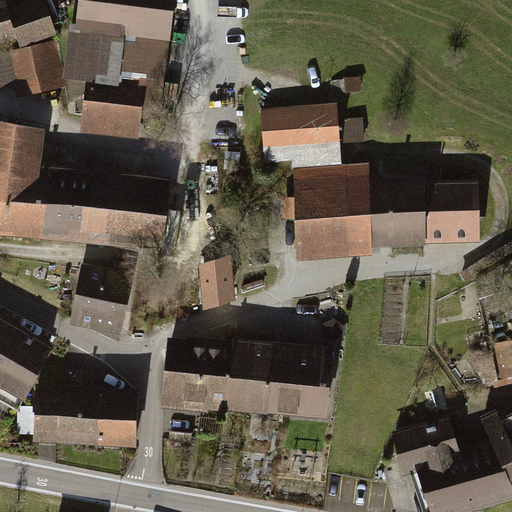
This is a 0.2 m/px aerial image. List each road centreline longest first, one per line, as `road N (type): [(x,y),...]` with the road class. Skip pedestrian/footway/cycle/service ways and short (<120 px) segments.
road 1 (residential): [(145,495),(156,380),(0,296)]
road 2 (secondary): [(145,495),(0,467)]
